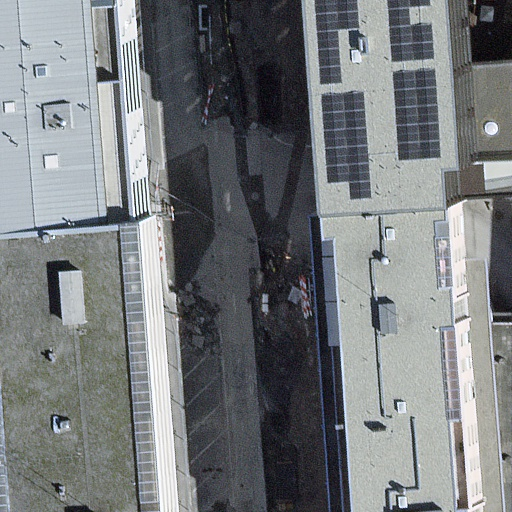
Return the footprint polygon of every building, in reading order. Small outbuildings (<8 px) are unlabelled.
[(0,0),(0,228),(157,213),(145,81),(137,0),(0,0)] [(302,0),(304,15),(318,212),(463,203),(459,164),(476,163),(471,64),(467,0),(302,0)] [(511,60),(471,64),(476,163),(459,164),(463,203),(511,199),(511,60)] [(463,203),(318,212),(342,511),(508,511),(488,259),(469,259),(463,203)] [(165,294),(157,213),(0,228),(0,385),(9,511),(185,511),(170,348),(165,294)]
